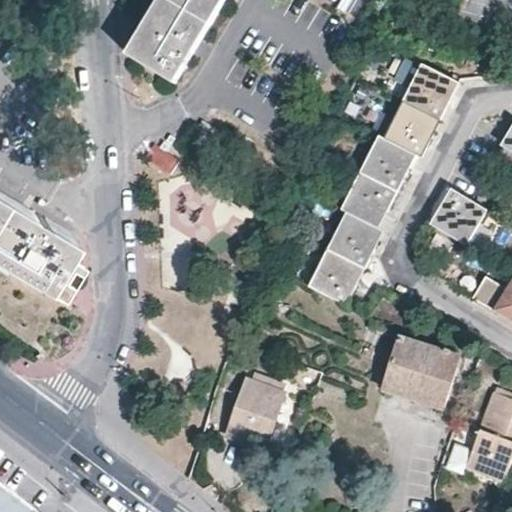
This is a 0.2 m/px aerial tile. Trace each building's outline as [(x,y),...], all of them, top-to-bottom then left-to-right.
[(163,0),(131,53),(177,81),(193,56),(195,52),(226,0),(163,0)] [(424,66),(405,104),(434,118),(441,122),(445,111),(449,104),(443,101),(453,81),(424,66)] [(460,84),(453,81),(443,101),(449,104),(460,84)] [(434,118),(405,104),(387,140),(417,156),(422,158),(427,147),(431,139),(426,135),(434,118)] [(441,122),(434,118),(426,135),(431,139),(441,122)] [(235,140),(205,121),(191,143),(221,162),(235,140)] [(511,132),(503,147),(511,151),(511,132)] [(387,140),(382,137),(363,175),(398,193),(409,173),(417,156),(387,140)] [(76,172),(78,156),(57,153),(55,169),(76,172)] [(398,193),(363,175),(344,212),(373,227),(380,230),(390,209),(398,193)] [(0,252),(47,281),(45,285),(39,281),(37,284),(64,300),(66,297),(63,295),(80,266),(83,267),(83,265),(64,253),(74,234),(39,214),(0,190),(0,252)] [(484,210),(470,201),(453,191),(445,204),(432,227),(464,245),(484,210)] [(340,233),(330,252),(365,270),(370,260),(375,250),(371,248),(364,246),(373,227),(344,212),(335,230),(340,233)] [(380,230),(373,227),(364,246),(371,248),(380,230)] [(455,244),(436,233),(426,250),(446,261),(455,244)] [(330,252),(312,288),(347,306),(361,279),(365,270),(330,252)] [(509,289),(489,277),(475,298),(496,311),(509,289)] [(511,321),(511,284),(509,289),(496,311),(511,321)] [(384,391),(443,411),(461,357),(452,354),(452,352),(448,350),(446,352),(401,338),(384,391)] [(229,435),(267,449),(287,393),(273,387),(276,380),(259,374),(256,381),(248,379),(229,435)] [(511,392),(496,386),(473,451),(457,445),(449,468),(465,474),(468,467),(506,481),(511,464),(511,392)] [(0,511),(30,511),(0,489),(0,511)] [(511,511),(511,508),(497,503),(493,511),(511,511)]
